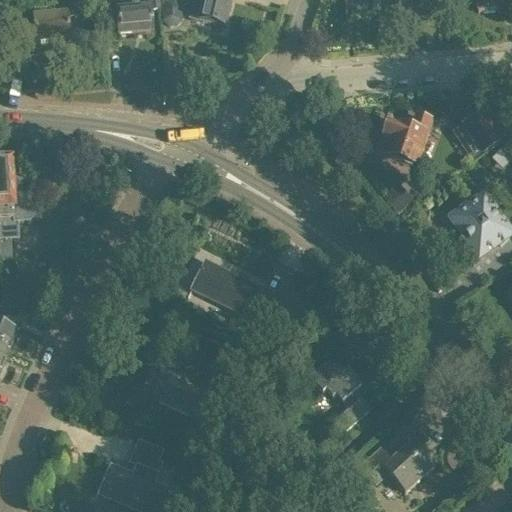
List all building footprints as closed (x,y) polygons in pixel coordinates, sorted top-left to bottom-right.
[(148,0),(149,9),(115,12),(117,38),(152,36),(150,13),(160,12),(159,0),(148,0)] [(193,0),(189,21),(224,29),(230,0),(193,0)] [(475,0),(477,15),(499,12),(497,0),(475,0)] [(45,9),(31,10),(34,45),(71,42),(69,19),(76,18),(75,5),(65,6),(66,14),(45,16),(45,9)] [(168,5),(162,12),(162,24),(168,30),(176,29),(181,23),(180,10),(174,5),(168,5)] [(93,31),(79,32),(80,45),(94,44),(93,31)] [(482,112),(462,125),(482,155),(502,142),(482,112)] [(385,128),(375,157),(416,171),(432,124),(415,119),(410,131),(391,125),(386,123),(385,128)] [(10,163),(0,163),(0,263),(11,263),(10,241),(18,241),(17,224),(28,223),(33,218),(33,208),(28,204),(22,204),(20,177),(17,175),(11,175),(10,163)] [(396,187),(381,201),(395,217),(410,203),(396,187)] [(480,193),(442,221),(473,264),(510,238),(480,193)] [(205,264),(191,292),(246,319),(244,324),(256,330),(270,300),(259,295),(261,291),(205,264)] [(25,303),(25,279),(2,278),(1,303),(25,303)] [(0,354),(7,358),(17,334),(0,326),(0,354)] [(326,363),(307,381),(321,397),(324,394),(331,401),(334,398),(346,412),(333,424),(343,435),(369,411),(354,393),(360,387),(346,372),(343,375),(336,368),(333,370),(326,363)] [(155,364),(142,395),(209,425),(223,394),(155,364)] [(379,451),(359,470),(374,487),(386,476),(404,495),(434,466),(413,443),(391,463),(379,451)] [(136,446),(129,465),(154,475),(158,477),(162,466),(165,458),(136,446)] [(110,469),(98,497),(135,511),(159,511),(168,492),(110,469)] [(267,503),(259,511),(284,511),(279,508),(277,510),(267,503)]
